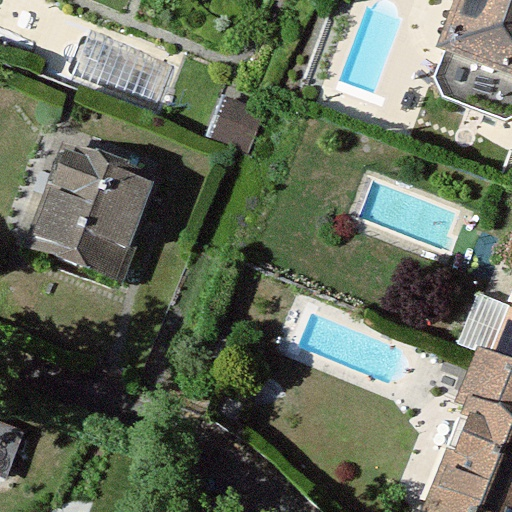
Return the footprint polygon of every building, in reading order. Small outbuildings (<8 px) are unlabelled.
[(511,0),(464,0),(441,63),(511,89),(511,0)] [(266,116),(225,99),(209,139),(251,156),(266,116)] [(126,290),(165,185),(72,150),(33,255),(126,290)] [(511,316),(495,356),(511,361),(511,316)] [(511,361),(495,356),(483,351),(461,408),(473,412),(476,404),(511,417),(511,361)] [(511,511),(511,417),(476,404),(473,412),(431,511),(511,511)]
